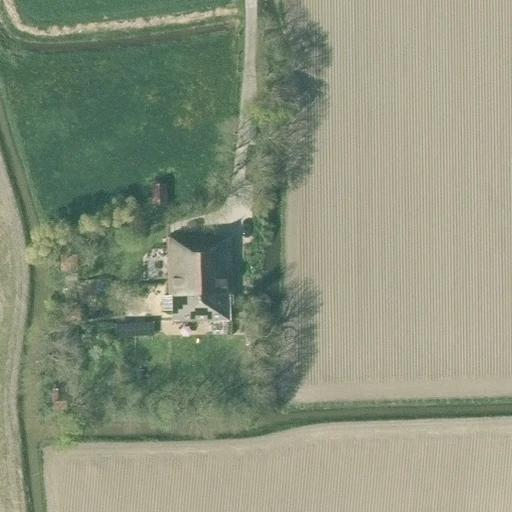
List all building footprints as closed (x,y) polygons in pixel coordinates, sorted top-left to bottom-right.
[(152,185),(152,205),(167,204),(166,184),(152,185)] [(228,296),(233,296),(232,237),(167,238),(168,296),(172,296),(173,321),(229,320),(228,296)] [(72,256),(60,257),(60,272),(72,272),(72,256)] [(74,311),(63,312),(65,325),(75,323),(74,311)] [(79,330),(57,329),(54,365),(76,366),(79,330)]
